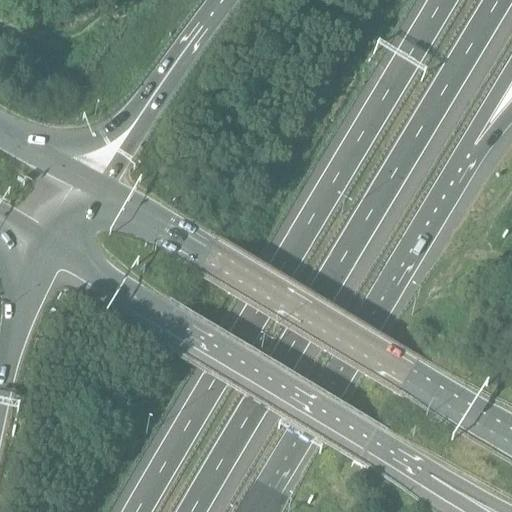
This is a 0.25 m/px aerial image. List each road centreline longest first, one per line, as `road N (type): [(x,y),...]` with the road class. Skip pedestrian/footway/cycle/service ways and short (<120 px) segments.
road 1 (motorway): [(192,511),(498,0)]
road 2 (motorway): [(442,0),(137,511)]
road 3 (primary): [(48,247),(469,499)]
road 4 (primary): [(511,437),(93,184)]
road 5 (motorway): [(244,511),(462,151)]
road 6 (motorway): [(222,0),(93,184)]
road 7 (motorway): [(48,247),(14,319),(0,386)]
